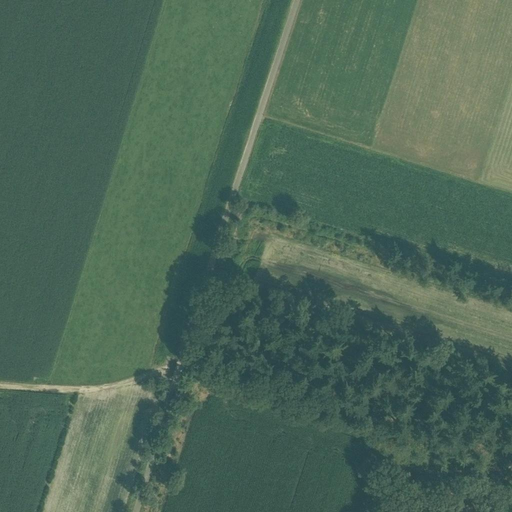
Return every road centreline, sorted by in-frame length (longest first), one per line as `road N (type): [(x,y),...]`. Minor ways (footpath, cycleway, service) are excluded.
road 1 (unclassified): [(134,511),(296,0)]
road 2 (track): [(178,370),(368,423),(390,462),(403,467)]
road 3 (track): [(178,370),(109,387),(0,384)]
